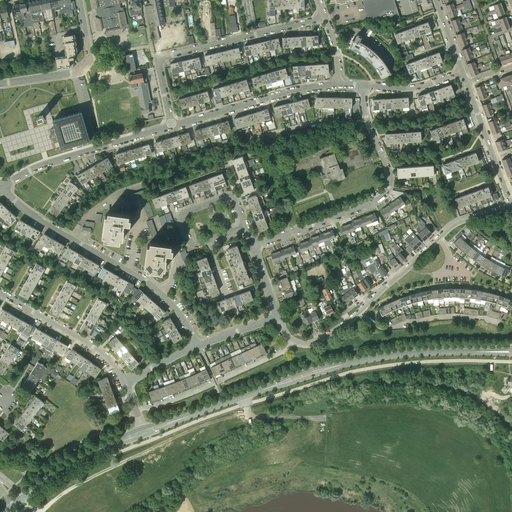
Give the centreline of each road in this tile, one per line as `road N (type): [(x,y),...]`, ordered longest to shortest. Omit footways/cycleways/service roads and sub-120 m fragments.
road 1 (tertiary): [(144,431),(351,362),(511,351)]
road 2 (residential): [(252,246),(388,189),(364,85)]
road 3 (residential): [(291,339),(308,343),(342,325),(438,237)]
road 4 (residential): [(1,187),(47,163),(171,125)]
road 5 (residential): [(155,58),(324,16)]
road 6 (residential): [(171,125),(338,85)]
road 7 (residential): [(125,383),(94,345),(0,291)]
road 8 (residential): [(0,84),(85,67),(90,53),(79,0)]
road 9 (residential): [(127,269),(38,219),(1,187)]
road 10 (tertiary): [(19,501),(74,461),(144,431)]
road 11 (residential): [(245,226),(229,196),(184,212),(187,239),(209,240)]
road 12 (residential): [(510,206),(466,83)]
